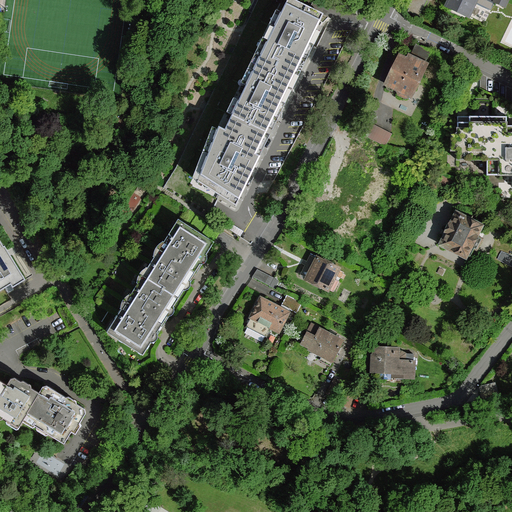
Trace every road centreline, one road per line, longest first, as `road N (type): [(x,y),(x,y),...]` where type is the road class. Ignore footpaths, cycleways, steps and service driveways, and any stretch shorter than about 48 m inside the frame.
road 1 (tertiary): [(197,351),(286,208),(383,14)]
road 2 (residential): [(511,330),(464,396),(351,421),(281,397),(197,351)]
road 3 (residential): [(0,185),(151,421)]
road 4 (residential): [(383,14),(511,77)]
